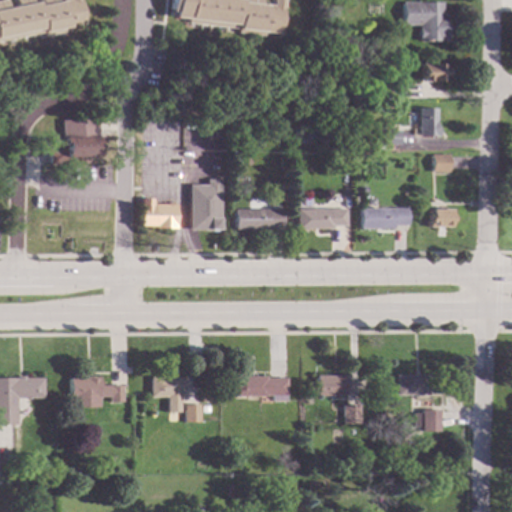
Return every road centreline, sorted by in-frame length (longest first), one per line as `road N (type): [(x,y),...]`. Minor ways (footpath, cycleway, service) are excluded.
road 1 (residential): [(489,0),(478,511)]
road 2 (primary): [(511,270),(0,275)]
road 3 (primary): [(0,315),(511,311)]
